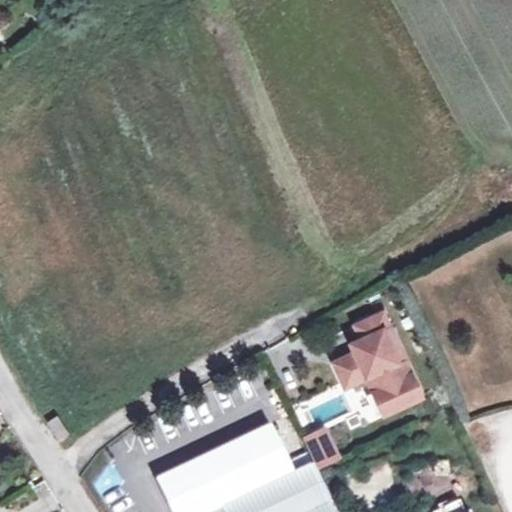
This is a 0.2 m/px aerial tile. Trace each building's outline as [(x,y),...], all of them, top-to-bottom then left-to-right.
[(385,316),(357,328),(370,355),(360,359),(358,355),(336,365),(347,389),(368,379),(375,394),(383,411),(420,394),(385,316)] [(423,400),(420,394),(383,411),(375,394),(367,398),(377,420),(423,400)] [(293,403),(300,425),(341,411),(337,400),(317,407),(314,396),(293,403)] [(54,414),(43,421),(55,442),(67,434),(54,414)] [(271,455),(297,442),(290,428),(264,442),(271,455)] [(325,432),(304,441),(317,469),(338,460),(325,432)] [(298,470),(222,505),(224,511),(334,511),(307,453),(293,460),(298,470)] [(387,457),(375,460),(382,484),(393,481),(387,457)] [(216,495),(222,505),(298,470),(293,460),(216,495)] [(449,461),(432,462),(433,477),(450,476),(449,461)] [(355,508),(364,499),(340,474),(331,483),(355,508)]
